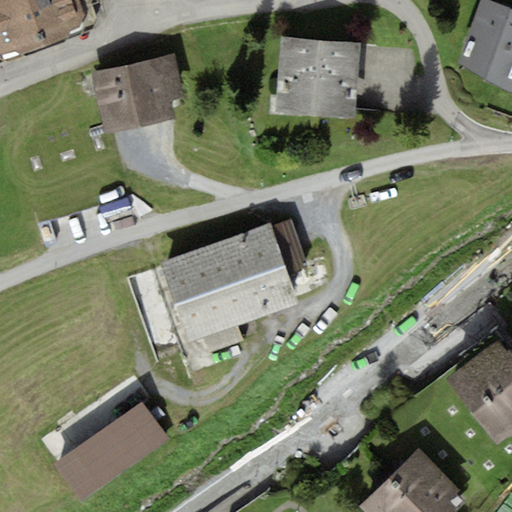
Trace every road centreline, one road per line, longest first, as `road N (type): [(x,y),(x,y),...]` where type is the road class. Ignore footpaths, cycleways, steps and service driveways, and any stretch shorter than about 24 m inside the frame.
road 1 (residential): [(50,262),(191,215),(497,144)]
road 2 (residential): [(188,511),(511,270)]
road 3 (residential): [(0,79),(188,10),(289,0)]
road 4 (residential): [(389,0),(422,35),(448,112),(497,144)]
